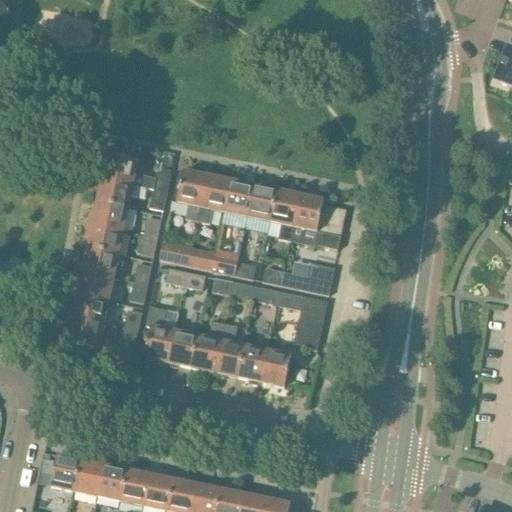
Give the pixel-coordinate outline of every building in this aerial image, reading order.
[(511,90),(511,53),(507,51),(495,84),(511,90)] [(147,190),(147,191),(153,193),(154,191),(168,194),(171,178),(157,175),(156,180),(136,176),(139,163),(107,156),(102,180),(147,190)] [(186,222),(198,225),(208,178),(184,173),(178,204),(189,207),(186,222)] [(232,183),(225,214),(248,219),(255,188),(245,186),(247,180),(233,177),(232,183)] [(231,183),(208,178),(198,225),(210,228),(214,212),(225,214),(231,183)] [(102,180),(97,203),(129,210),(132,198),(145,201),(147,191),(147,190),(102,180)] [(255,188),(248,219),(271,224),(278,192),(255,188)] [(154,192),(149,212),(163,215),(168,195),(154,192)] [(301,197),(278,192),(271,224),(282,226),(278,242),(291,245),(294,229),(301,197)] [(294,229),(318,234),(321,222),(324,209),(325,202),(301,197),(294,229)] [(92,227),(124,233),(129,210),(97,203),(92,227)] [(324,209),(321,222),(344,227),(346,214),(324,209)] [(147,222),(144,238),(158,241),(161,225),(147,222)] [(341,240),(344,227),(321,222),(318,234),(318,235),(341,240)] [(119,257),(124,233),(92,227),(87,250),(119,257)] [(341,240),(318,235),(315,248),(338,253),(341,240)] [(153,261),(158,241),(144,238),(139,258),(153,261)] [(188,271),(193,251),(164,244),(159,265),(169,267),(188,271)] [(114,280),(119,257),(87,250),(83,273),(114,280)] [(193,251),(188,271),(207,275),(207,274),(212,275),(216,256),(193,251)] [(215,261),(212,276),(235,281),(238,266),(215,261)] [(238,266),(235,281),(253,285),(256,270),(238,266)] [(311,267),(308,281),(332,286),(335,272),(311,267)] [(134,285),(148,288),(152,271),(137,268),(134,285)] [(282,290),(285,276),(266,272),(263,286),(282,290)] [(109,303),(114,280),(83,273),(78,296),(109,303)] [(184,291),(187,277),(168,273),(166,287),(184,291)] [(308,281),(285,276),(282,290),(305,295),(308,281)] [(206,281),(187,277),(184,291),(203,295),(206,281)] [(332,286),(308,281),(305,295),(329,300),(332,286)] [(230,300),(233,286),(215,282),(212,296),(230,300)] [(144,308),(148,288),(134,285),(130,305),(144,308)] [(233,286),(230,300),(249,304),(252,290),(233,286)] [(277,310),(280,296),(262,292),(259,306),(277,310)] [(105,326),(109,303),(78,296),(73,320),(105,326)] [(301,315),(301,313),(304,301),(280,296),(277,310),(301,315)] [(304,301),(301,313),(325,319),(328,306),(304,301)] [(145,360),(169,365),(176,334),(175,334),(178,317),(149,311),(145,332),(151,333),(145,360)] [(299,325),(323,331),(325,319),(301,313),(301,315),(299,325)] [(124,331),(138,334),(142,317),(128,314),(124,331)] [(73,320),(68,344),(99,351),(102,340),(115,342),(117,330),(104,327),(73,320)] [(192,370),(215,375),(226,327),(212,324),(208,341),(199,339),(192,370)] [(320,343),(323,331),(299,325),(296,337),(320,343)] [(215,375),(238,380),(245,349),(234,346),(238,330),(226,327),(215,375)] [(133,360),(138,334),(124,331),(118,357),(133,360)] [(192,370),(199,339),(176,334),(169,365),(192,370)] [(320,343),(296,337),(293,350),(317,355),(320,343)] [(238,380),(262,385),(268,354),(245,349),(238,380)] [(292,359),(268,354),(262,385),(285,390),(292,359)] [(50,490),(74,495),(81,464),(57,459),(50,490)] [(74,495),(98,500),(104,469),(81,464),(74,495)] [(98,500),(121,505),(127,473),(104,469),(98,500)] [(144,509),(151,478),(127,473),(121,505),(144,509)] [(156,511),(167,511),(174,483),(151,478),(144,509),(156,511)] [(192,511),(197,488),(174,483),(167,511),(192,511)] [(192,511),(216,511),(220,493),(197,488),(192,511)] [(240,511),(244,498),(220,493),(216,511),(240,511)] [(240,511),(264,511),(267,503),(244,498),(240,511)] [(289,511),(291,507),(267,503),(264,511),(289,511)]
